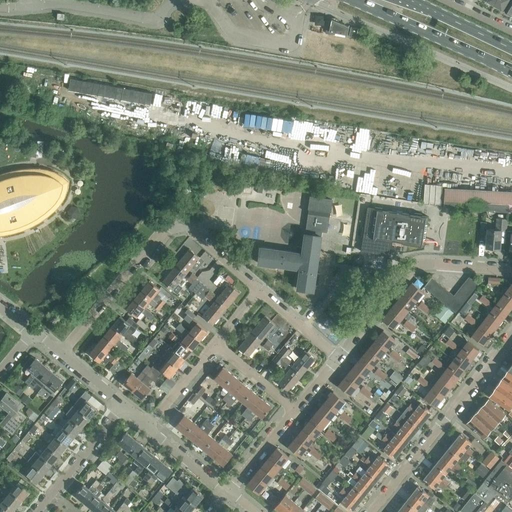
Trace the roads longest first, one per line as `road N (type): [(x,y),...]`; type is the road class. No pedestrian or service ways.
road 1 (residential): [(62,355),(178,219),(259,291)]
road 2 (residential): [(371,511),(511,332)]
road 3 (residential): [(337,358),(416,267),(511,272)]
road 4 (residential): [(183,0),(153,20),(61,4),(0,8)]
road 5 (primary): [(349,0),(511,72)]
road 6 (residential): [(35,511),(122,405)]
road 7 (unclassified): [(207,0),(231,34),(285,47),(296,40),(297,14)]
